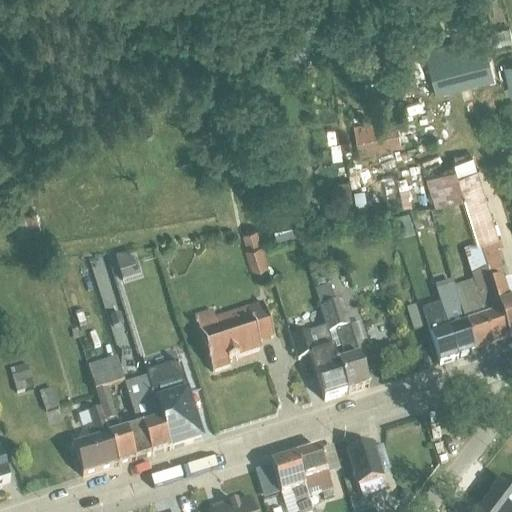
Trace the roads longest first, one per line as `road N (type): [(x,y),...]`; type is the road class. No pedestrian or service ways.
road 1 (tertiary): [(511,362),(41,511)]
road 2 (track): [(426,511),(494,417),(491,369)]
